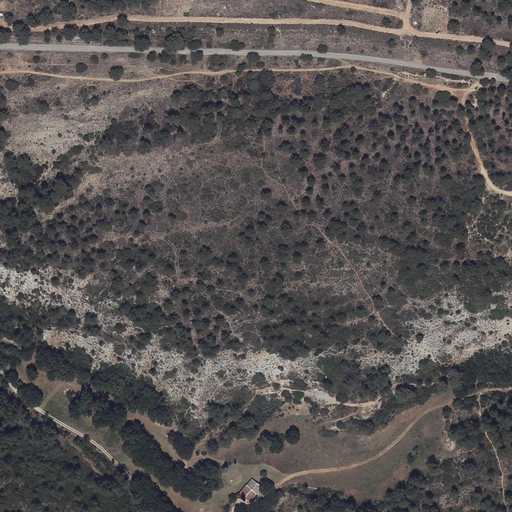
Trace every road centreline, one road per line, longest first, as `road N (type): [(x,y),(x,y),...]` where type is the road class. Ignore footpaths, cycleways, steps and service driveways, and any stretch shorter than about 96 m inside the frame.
road 1 (track): [(0,23),(15,30),(120,15),(337,20),(511,45)]
road 2 (track): [(511,94),(358,65),(134,79),(0,71)]
road 3 (unclassified): [(0,45),(306,52),(511,79)]
road 4 (track): [(255,511),(281,482),(371,457),(431,407),(511,387)]
road 5 (track): [(0,372),(106,456),(159,511)]
road 6 (track): [(508,387),(404,382),(356,405),(323,394)]
